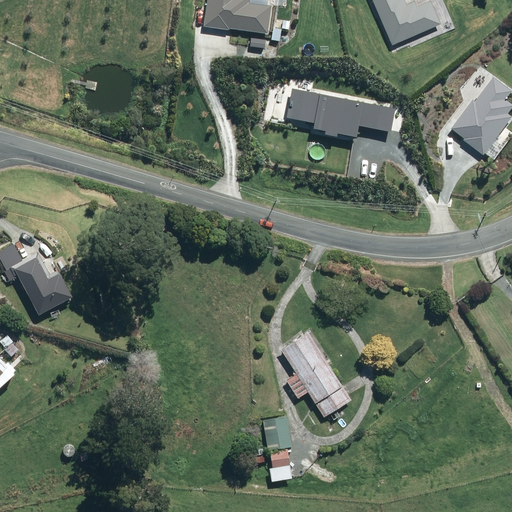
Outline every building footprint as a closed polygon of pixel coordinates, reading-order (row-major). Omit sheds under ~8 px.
[(206,0),(203,26),(265,34),(269,7),(247,4),(247,0),(206,0)] [(266,39),(249,39),(249,47),(265,48),(266,39)] [(480,156),(508,120),(503,116),(511,106),(503,100),(509,91),(491,76),(448,130),(480,156)] [(0,249),(0,257),(6,269),(23,260),(14,243),(0,249)] [(36,255),(14,267),(38,313),(72,295),(59,271),(48,277),(36,255)] [(281,347),(297,371),(286,378),(298,396),(307,390),(324,415),(351,398),(307,330),(281,347)] [(108,356),(92,365),(95,372),(112,363),(108,356)] [(338,411),(340,410),(339,407),(330,413),(334,419),(340,415),(338,411)] [(263,419),(268,450),(292,446),(287,415),(263,419)] [(273,466),(269,466),(271,479),(291,476),(287,447),(270,450),(273,466)] [(85,452),(78,455),(81,460),(88,457),(85,452)]
